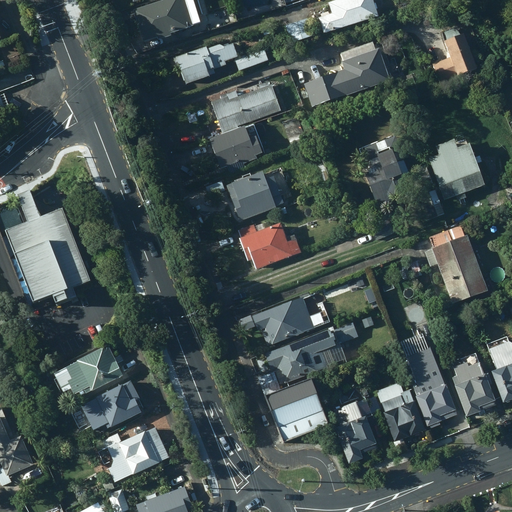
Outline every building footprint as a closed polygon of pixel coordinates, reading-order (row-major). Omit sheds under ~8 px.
[(196,24),(187,0),(162,0),(136,9),(146,40),(160,36),(160,39),(175,34),(174,31),(196,24)] [(321,16),(326,33),(380,16),(375,0),(333,0),(330,1),(334,12),(321,16)] [(196,19),(200,33),(235,24),(231,10),(196,19)] [(314,36),(309,18),(287,24),(292,42),(314,36)] [(480,67),(467,33),(446,40),(453,57),(434,64),(441,81),(480,67)] [(208,48),(208,46),(175,58),(178,67),(182,65),(188,83),(212,75),(210,69),(227,63),(226,61),(239,56),(235,43),(225,46),(221,44),(208,48)] [(344,78),(349,95),(392,80),(381,48),(344,61),(349,76),(344,78)] [(265,49),(236,58),(240,70),(269,59),(265,49)] [(314,105),(335,98),(329,78),(307,85),(314,105)] [(223,132),(282,110),(273,85),(262,89),(260,84),(237,92),(236,88),(220,94),(221,98),(212,101),(223,132)] [(0,95),(0,126),(10,122),(0,95)] [(252,137),(248,124),(211,138),(222,168),(244,160),(245,164),(259,158),(258,154),(265,151),(258,135),(252,137)] [(367,170),(379,206),(412,193),(404,174),(410,172),(396,134),(361,149),(365,159),(363,170),(367,170)] [(432,157),(446,199),(457,195),(459,200),(468,197),(467,192),(487,185),(473,142),(461,146),(458,138),(439,144),(442,153),(432,157)] [(242,220),(278,207),(277,205),(285,202),(276,176),(268,179),(265,171),(229,184),(242,220)] [(446,214),(436,190),(421,196),(431,220),(446,214)] [(86,285),(58,213),(39,220),(27,191),(11,197),(23,227),(2,235),(11,259),(9,260),(28,307),(45,301),(48,310),(72,301),(69,292),(86,285)] [(281,216),(288,213),(286,207),(279,210),(281,216)] [(401,232),(393,211),(382,216),(383,219),(370,224),(376,241),(401,232)] [(315,220),(307,223),(309,231),(318,228),(315,220)] [(254,259),(258,269),(303,252),(297,234),(288,237),(283,223),(272,227),(269,221),(256,226),(255,224),(224,235),(227,245),(242,240),(250,260),(254,259)] [(490,291),(470,235),(466,236),(462,226),(431,238),(435,248),(427,251),(432,266),(439,263),(454,304),(490,291)] [(316,329),(305,297),(255,316),(260,330),(263,329),(269,346),(316,329)] [(328,312),(333,322),(347,316),(342,306),(328,312)] [(256,326),(252,316),(239,321),(243,331),(256,326)] [(429,330),(425,320),(411,325),(415,335),(429,330)] [(333,331),(332,329),(267,353),(273,369),(276,368),(282,385),(329,367),(322,351),(359,337),(354,323),(333,331)] [(395,349),(392,339),(385,341),(388,351),(395,349)] [(499,369),(495,371),(506,402),(511,400),(511,340),(511,341),(492,349),(499,369)] [(81,392),(83,396),(125,375),(110,346),(56,373),(65,392),(73,388),(77,394),(81,392)] [(418,396),(430,426),(459,415),(457,410),(458,410),(448,384),(447,385),(439,364),(433,349),(405,359),(414,382),(419,395),(418,396)] [(397,355),(385,358),(391,378),(403,374),(397,355)] [(460,376),(454,378),(469,417),(484,411),(483,410),(499,404),(492,385),(495,383),(491,373),(487,374),(483,362),(472,366),(470,361),(464,364),(463,362),(456,365),(460,376)] [(284,443),(332,424),(315,377),(282,390),(275,371),(259,377),(284,443)] [(147,410),(133,380),(99,397),(100,398),(84,405),(95,430),(107,424),(109,429),(147,410)] [(396,442),(428,431),(418,401),(407,405),(404,395),(384,402),(387,412),(386,413),(396,442)] [(343,426),(338,428),(351,464),(366,459),(364,454),(381,448),(369,416),(365,417),(359,401),(337,409),(343,426)] [(1,414),(0,414),(0,458),(3,466),(0,467),(0,479),(3,486),(13,482),(10,476),(35,465),(23,436),(12,441),(1,414)] [(110,469),(116,482),(171,458),(157,427),(122,443),(118,433),(99,442),(103,450),(99,452),(108,470),(110,469)] [(115,489),(112,480),(104,483),(108,492),(115,489)] [(195,508),(186,486),(138,505),(140,511),(189,511),(188,510),(195,508)] [(124,489),(109,494),(114,511),(126,511),(131,510),(124,489)] [(109,511),(103,501),(81,511),(109,511)]
